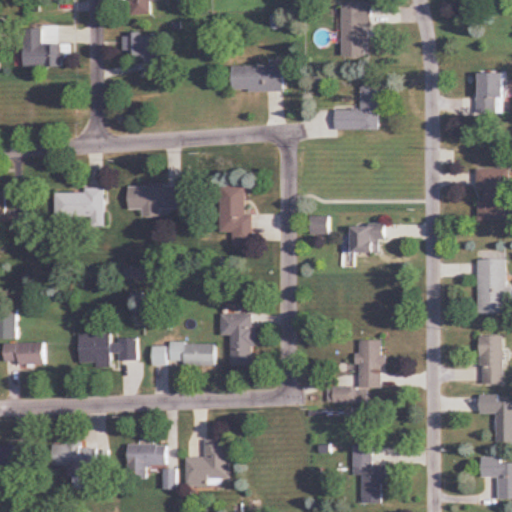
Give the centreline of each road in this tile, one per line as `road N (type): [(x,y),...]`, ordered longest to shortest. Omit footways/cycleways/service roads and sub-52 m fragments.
road 1 (residential): [(435,511),(435,139),(421,0)]
road 2 (residential): [(0,150),(286,137)]
road 3 (residential): [(0,409),(285,396)]
road 4 (residential): [(285,396),(286,137)]
road 5 (residential): [(99,144),(97,0)]
